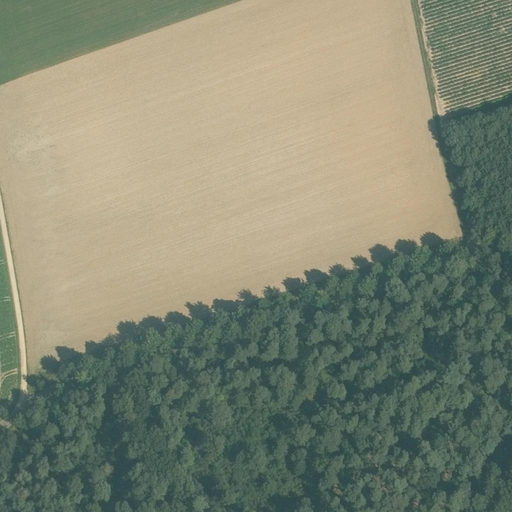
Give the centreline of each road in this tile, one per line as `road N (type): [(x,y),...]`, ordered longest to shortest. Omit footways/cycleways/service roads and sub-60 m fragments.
road 1 (unclassified): [(0,429),(81,377),(511,239)]
road 2 (track): [(419,0),(473,252)]
road 3 (track): [(23,408),(24,351),(0,187)]
